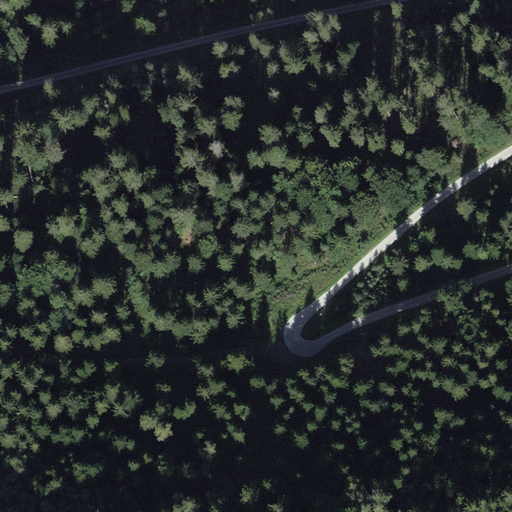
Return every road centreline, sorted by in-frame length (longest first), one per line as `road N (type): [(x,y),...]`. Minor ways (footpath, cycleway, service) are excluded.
road 1 (track): [(511,152),(429,203),(291,329),(293,345),(308,349),(374,315),(511,269)]
road 2 (track): [(0,90),(404,0)]
